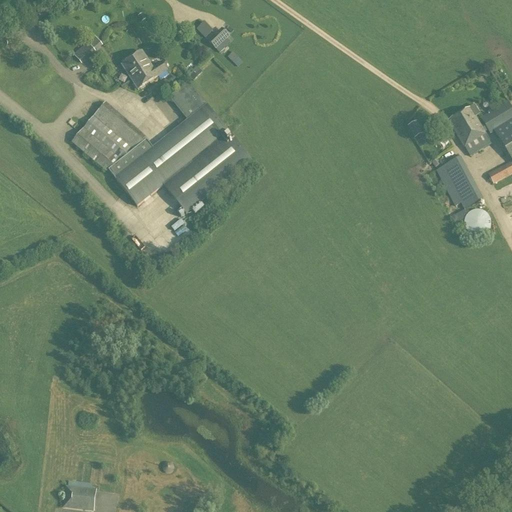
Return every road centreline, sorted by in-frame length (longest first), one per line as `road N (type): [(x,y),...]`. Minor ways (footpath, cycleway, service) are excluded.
road 1 (unknown): [(274,0),(437,115),(511,248)]
road 2 (unknown): [(47,137),(145,227),(173,222)]
